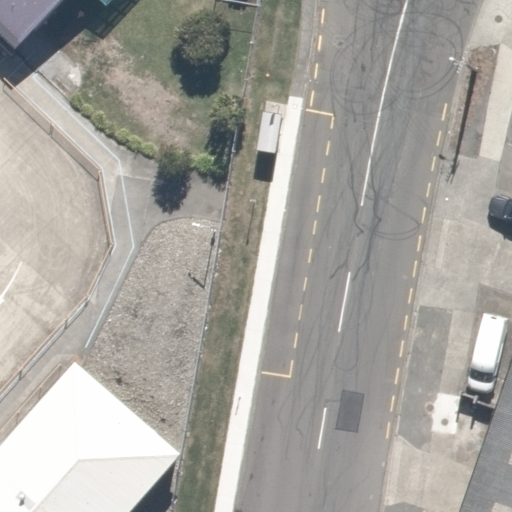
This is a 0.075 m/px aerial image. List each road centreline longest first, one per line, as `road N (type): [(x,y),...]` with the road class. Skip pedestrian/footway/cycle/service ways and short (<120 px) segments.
road 1 (unclassified): [(297,511),(360,169)]
road 2 (unclassified): [(360,169),(403,0)]
road 3 (unclassified): [(360,169),(343,0)]
